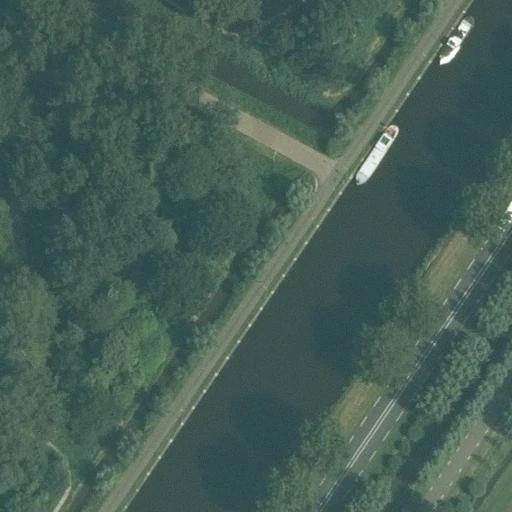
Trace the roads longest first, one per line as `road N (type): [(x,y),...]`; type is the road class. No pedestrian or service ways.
road 1 (unclassified): [(334,177),(103,511)]
road 2 (unclassified): [(334,177),(21,0)]
road 3 (primary): [(323,511),(511,234)]
road 4 (unclassified): [(455,0),(334,177)]
road 5 (unclassified): [(425,511),(511,385)]
